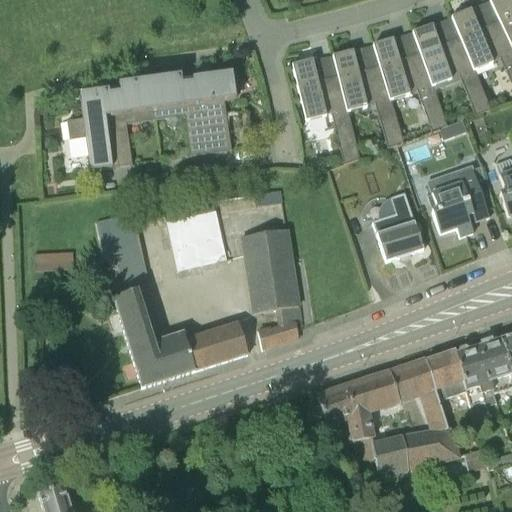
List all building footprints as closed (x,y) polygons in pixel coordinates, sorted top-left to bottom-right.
[(511,4),(510,0),(495,0),(489,3),(499,25),(500,24),(511,49),(511,4)] [(511,49),(500,24),(499,25),(486,30),(486,29),(478,33),(470,12),(459,16),(450,20),(459,42),(461,41),(475,75),(492,67),(491,66),(499,62),(511,90),(511,49)] [(474,75),(475,75),(461,41),(459,42),(447,47),(446,46),(439,49),(431,27),(421,31),(421,32),(412,35),(420,57),(421,57),(431,85),(449,79),(448,78),(456,75),(472,112),(488,108),(474,75)] [(431,86),(431,85),(421,57),(420,57),(406,61),(406,60),(398,63),(392,41),(381,45),(372,48),(379,71),(380,70),(388,96),(406,90),(406,89),(414,86),(427,123),(443,119),(431,86)] [(387,96),(388,96),(380,70),(379,71),(366,74),(365,73),(358,76),(352,53),(341,56),(332,59),(337,80),(339,80),(345,107),(363,102),(363,100),(371,98),(382,134),(398,130),(387,96)] [(358,159),(353,141),(344,107),(345,107),(339,80),(337,80),(325,83),(325,82),(317,85),(311,62),(300,65),(301,65),(291,68),(305,124),(331,118),(343,167),(343,168),(358,159)] [(231,153),(230,152),(223,103),(235,102),(231,76),(192,81),(203,157),(231,153)] [(189,159),(203,157),(192,81),(180,83),(180,78),(149,83),(154,122),(183,118),(189,159)] [(131,167),(130,158),(125,127),(154,122),(149,83),(117,87),(118,92),(106,94),(117,169),(131,167)] [(90,173),(117,169),(106,94),(79,98),(82,121),(62,124),(65,143),(85,140),(90,173)] [(436,213),(431,215),(439,237),(455,232),(458,241),(472,236),(468,222),(487,216),(471,172),(457,177),(460,186),(431,197),(436,213)] [(504,195),(499,197),(507,220),(511,217),(511,174),(499,179),(504,195)] [(256,210),(281,206),(279,193),(254,197),(256,210)] [(394,218),(371,226),(385,266),(423,253),(403,197),(388,202),(394,218)] [(189,219),(215,214),(212,203),(187,209),(189,219)] [(165,224),(189,219),(187,209),(163,214),(165,224)] [(215,214),(189,219),(192,229),(217,224),(215,214)] [(97,237),(136,229),(133,217),(106,223),(108,227),(96,230),(97,237)] [(189,219),(165,224),(167,234),(192,229),(189,219)] [(219,234),(217,224),(192,229),(194,239),(206,237),(219,234)] [(139,241),(136,229),(97,237),(100,250),(139,241)] [(167,234),(170,245),(182,242),(194,239),(192,229),(167,234)] [(295,326),(300,325),(286,233),(240,241),(251,317),(276,314),(278,329),(256,334),(261,354),(298,343),(295,326)] [(206,237),(214,266),(226,264),(219,234),(206,237)] [(214,266),(206,237),(194,239),(201,269),(214,266)] [(182,242),(189,272),(201,269),(194,239),(182,242)] [(142,254),(139,241),(100,250),(103,263),(115,260),(142,254)] [(189,272),(182,242),(170,245),(176,275),(189,272)] [(144,266),(142,254),(115,260),(117,272),(144,266)] [(147,278),(144,266),(117,272),(120,284),(147,278)] [(120,284),(123,298),(137,295),(150,291),(147,278),(120,284)] [(141,391),(194,375),(247,358),(247,357),(237,325),(184,342),(182,337),(183,337),(183,336),(153,345),(137,295),(123,298),(113,301),(141,391)] [(511,339),(500,343),(511,378),(511,339)] [(511,391),(511,378),(500,343),(478,351),(493,397),(511,391)] [(496,407),(493,397),(478,351),(456,357),(455,354),(453,354),(464,395),(469,410),(483,405),(484,411),(496,407)] [(438,404),(464,395),(453,354),(425,363),(438,404)] [(457,461),(438,404),(425,363),(389,375),(345,390),(316,399),(319,407),(313,409),(317,419),(316,433),(316,445),(316,451),(327,451),(328,431),(350,424),(352,443),(362,441),(366,460),(363,460),(363,463),(373,461),(377,477),(457,461)] [(486,464),(488,471),(489,474),(511,466),(511,459),(511,456),(486,464)] [(70,511),(62,486),(36,494),(41,511),(70,511)]
